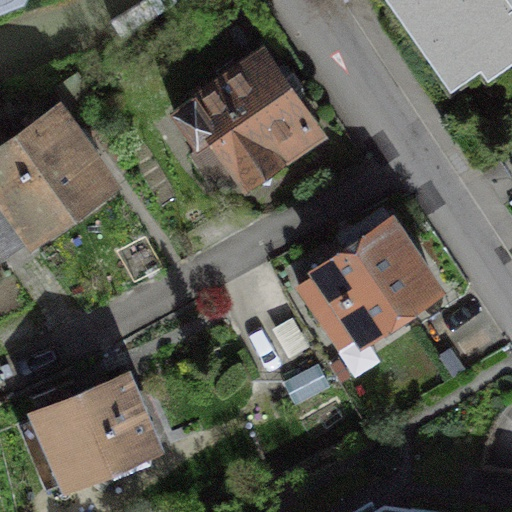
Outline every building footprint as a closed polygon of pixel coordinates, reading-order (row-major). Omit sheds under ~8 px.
[(511,37),(511,0),(394,0),(450,81),(511,37)] [(261,50),(173,110),(196,143),(214,132),(218,138),(193,155),(210,181),(236,163),(247,179),(316,131),(261,50)] [(56,109),(0,147),(0,250),(4,256),(110,183),(56,109)] [(319,270),(298,284),(340,344),(360,330),(363,335),(436,285),(389,218),(317,267),(319,270)] [(39,412),(18,421),(46,485),(65,477),(66,481),(98,467),(112,478),(151,461),(152,444),(155,443),(124,373),(60,401),(54,388),(32,397),(39,412)] [(388,511),(386,511),(375,511),(370,503),(354,511),(388,511)]
